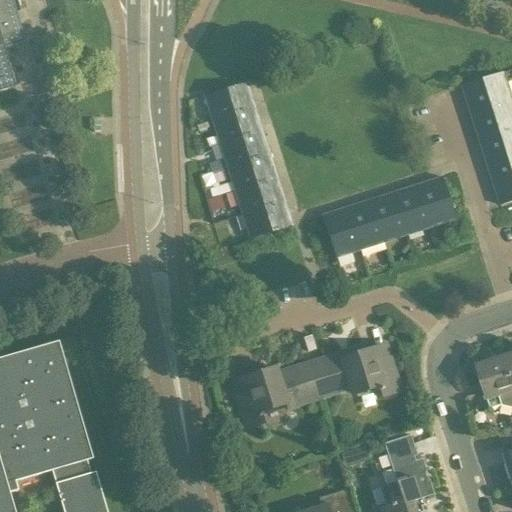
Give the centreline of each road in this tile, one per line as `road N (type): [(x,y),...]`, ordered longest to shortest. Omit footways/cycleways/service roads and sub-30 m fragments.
road 1 (residential): [(131,0),(139,245),(185,455)]
road 2 (residential): [(185,455),(164,133),(165,0)]
road 3 (residential): [(451,340),(391,294),(220,344)]
road 4 (residential): [(451,340),(438,388),(479,511)]
road 5 (residential): [(491,261),(438,98)]
